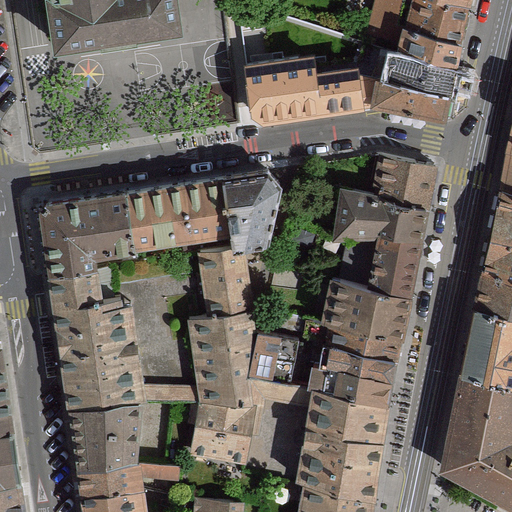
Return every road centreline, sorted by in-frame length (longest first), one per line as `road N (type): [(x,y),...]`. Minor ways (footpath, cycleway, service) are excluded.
road 1 (residential): [(486,151),(369,126),(2,181)]
road 2 (residential): [(486,151),(409,511)]
road 3 (residential): [(44,511),(29,403),(32,355),(16,276)]
road 4 (residential): [(511,27),(486,151)]
